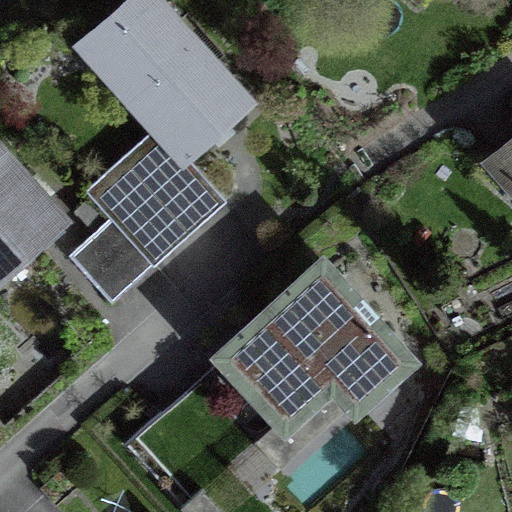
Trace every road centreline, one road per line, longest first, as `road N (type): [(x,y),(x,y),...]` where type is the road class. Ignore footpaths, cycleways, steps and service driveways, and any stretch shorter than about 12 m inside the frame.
road 1 (residential): [(217,284),(0,478)]
road 2 (residential): [(511,79),(397,152)]
